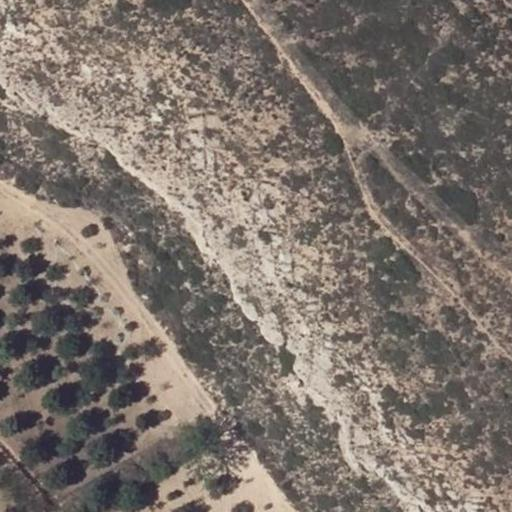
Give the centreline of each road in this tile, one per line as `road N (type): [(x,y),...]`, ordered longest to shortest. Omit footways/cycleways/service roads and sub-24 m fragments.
road 1 (track): [(301,511),(137,299),(61,217),(0,178)]
road 2 (track): [(511,336),(383,216),(346,116),(255,0)]
